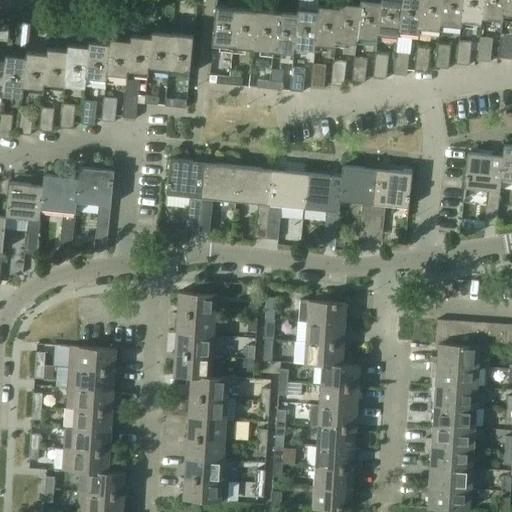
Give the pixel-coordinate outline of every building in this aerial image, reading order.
[(360,0),(360,3),(361,3),(357,37),(358,37),(378,40),(379,34),(378,34),(381,0),(360,0)] [(381,0),(378,34),(379,34),(399,36),(400,31),(399,31),(402,0),(381,0)] [(402,0),(399,31),(400,31),(420,33),(420,27),(422,0),(402,0)] [(422,0),(420,27),(441,30),(441,24),(443,0),(422,0)] [(443,0),(441,24),(462,26),(462,21),(463,0),(443,0)] [(463,0),(462,21),(482,23),(483,17),(484,0),(463,0)] [(484,0),(483,17),(503,19),(504,14),(503,14),(504,0),(484,0)] [(511,0),(504,0),(503,14),(504,14),(511,14),(511,0)] [(340,1),(340,6),(340,7),(337,41),(357,43),(358,37),(357,37),(361,3),(360,3),(340,1)] [(319,4),(319,10),(316,44),(336,46),(337,41),(340,7),(340,6),(319,4)] [(213,44),(233,46),(238,7),(217,5),(213,44)] [(233,46),(254,49),(258,9),(238,7),(233,46)] [(298,8),(298,13),(295,47),(316,49),(316,44),(319,10),(298,8)] [(254,49),(274,51),(278,11),(258,9),(254,49)] [(278,11),(274,51),(295,53),(295,47),(298,13),(278,11)] [(80,20),(79,28),(90,29),(91,22),(80,20)] [(152,31),(152,36),(153,36),(149,70),(169,72),(173,33),(152,31)] [(194,35),(173,33),(169,72),(190,75),(194,35)] [(511,56),(511,34),(501,33),(498,57),(511,58),(511,56)] [(132,34),(131,40),(132,40),(128,74),(149,76),(149,70),(153,36),(152,36),(132,34)] [(477,60),(491,62),(493,38),(480,36),(477,60)] [(111,37),(110,43),(111,43),(107,77),(108,77),(128,79),(128,75),(128,74),(132,40),(131,40),(111,37)] [(472,41),(459,40),(457,64),(470,65),(472,41)] [(90,41),(89,46),(90,46),(86,80),(87,80),(107,82),(108,77),(107,77),(111,43),(110,43),(90,41)] [(436,67),(449,68),(451,44),(438,43),(436,67)] [(69,44),(68,49),(69,49),(65,84),(66,84),(86,86),(87,80),(86,80),(90,46),(89,46),(69,44)] [(417,46),(415,70),(428,72),(431,48),(417,46)] [(48,47),(48,53),(45,87),(65,89),(66,84),(65,84),(69,49),(68,49),(48,47)] [(410,51),(397,50),(394,74),(407,75),(410,51)] [(27,51),(27,56),(24,90),(44,92),(45,87),(48,53),(27,51)] [(389,55),(376,53),(373,77),(387,78),(389,55)] [(6,54),(6,59),(3,93),(24,96),(24,90),(27,56),(6,54)] [(352,80),(366,82),(368,58),(355,56),(352,80)] [(331,84),(345,85),(347,61),(334,60),(331,84)] [(311,87),(324,88),(327,64),(313,63),(311,87)] [(293,66),(290,90),(303,92),(306,68),(293,66)] [(125,93),(123,117),(136,118),(138,102),(139,94),(140,76),(128,75),(128,79),(126,93),(125,93)] [(217,83),(229,84),(230,76),(218,75),(217,83)] [(230,76),(229,84),(242,85),(243,77),(230,76)] [(257,87),(270,88),(271,80),(258,79),(257,87)] [(271,80),(270,88),(283,90),(284,82),(271,80)] [(159,96),(146,95),(145,103),(158,104),(159,96)] [(102,120),(115,121),(118,98),(104,96),(102,120)] [(174,98),(173,106),(187,107),(187,99),(174,98)] [(97,101),(84,100),(81,123),(95,125),(97,101)] [(60,127),(74,128),(76,104),(63,103),(60,127)] [(39,130),(53,131),(55,108),(42,106),(39,130)] [(18,133),(32,135),(34,111),(21,109),(18,133)] [(0,112),(0,136),(11,138),(13,114),(0,112)] [(511,145),(504,144),(503,155),(504,155),(501,179),(502,180),(511,180),(511,145)] [(504,155),(503,155),(469,152),(465,187),(501,191),(502,180),(501,179),(504,155)] [(167,193),(202,197),(205,162),(171,158),(167,193)] [(202,197),(236,201),(240,165),(205,162),(202,197)] [(236,201),(270,204),(274,169),(240,165),(236,201)] [(378,168),(343,165),(342,176),(340,200),(341,200),(363,202),(361,213),(373,214),(378,168)] [(80,166),(79,177),(77,201),(112,205),(115,170),(80,166)] [(413,172),(378,168),(374,204),(409,207),(413,172)] [(270,204),(305,208),(308,173),(274,169),(270,204)] [(342,176),(308,173),(305,208),(327,210),(326,221),(338,222),(339,211),(341,200),(340,200),(342,176)] [(45,174),(43,185),(44,185),(41,209),(42,209),(76,212),(77,201),(79,177),(45,174)] [(9,181),(6,215),(6,216),(7,216),(41,220),(42,209),(41,209),(44,185),(43,185),(9,181)] [(487,200),(485,224),(497,225),(499,202),(487,200)] [(187,230),(199,231),(201,208),(189,207),(187,230)] [(201,208),(199,231),(210,232),(213,209),(201,208)] [(359,236),(371,238),(373,214),(361,213),(359,236)] [(96,238),(108,239),(110,216),(98,214),(96,238)] [(255,237),(267,238),(269,215),(258,214),(255,237)] [(373,214),(371,238),(382,239),(385,216),(373,214)] [(269,215),(267,238),(279,239),(281,216),(269,215)] [(324,244),(336,245),(338,222),(326,221),(324,244)] [(60,245),(73,247),(75,223),(63,222),(60,245)] [(25,253),(37,254),(40,231),(28,229),(25,253)] [(74,235),(73,246),(81,247),(82,236),(74,235)] [(180,291),(178,313),(216,315),(217,293),(225,294),(226,282),(196,280),(196,292),(180,291)] [(317,300),(300,299),(299,320),(308,321),(346,323),(347,302),(335,301),(335,294),(318,293),(317,300)] [(267,297),(266,318),(275,319),(276,297),(267,297)] [(250,304),(249,317),(258,318),(259,305),(250,304)] [(178,313),(177,333),(215,335),(216,315),(178,313)] [(258,318),(249,317),(248,330),(257,331),(258,318)] [(266,318),(264,338),(273,339),(275,319),(266,318)] [(436,347),(439,347),(439,343),(448,343),(449,320),(437,319),(436,347)] [(461,320),(449,320),(448,343),(460,344),(461,320)] [(473,321),(461,320),(460,344),(472,345),(473,321)] [(308,321),(306,341),(344,343),(346,323),(308,321)] [(481,345),(481,346),(484,346),(485,322),(473,321),(472,345),(481,345)] [(485,322),(484,346),(496,347),(497,323),(485,322)] [(497,323),(496,347),(508,348),(509,324),(497,323)] [(177,333),(175,353),(213,356),(215,335),(177,333)] [(273,339),(264,338),(264,352),(273,352),(273,339)] [(343,364),(343,363),(344,343),(306,341),(296,340),(294,362),(322,364),(322,363),(343,364)] [(432,356),(431,363),(479,366),(481,346),(481,345),(472,345),(460,344),(448,343),(439,343),(439,347),(438,356),(432,356)] [(71,345),(70,367),(116,370),(117,348),(71,345)] [(247,345),(246,358),(255,358),(256,345),(247,345)] [(37,351),(36,364),(45,365),(46,352),(37,351)] [(213,356),(175,353),(174,375),(192,376),(212,377),(212,376),(221,376),(222,356),(213,356)] [(255,358),(246,358),(245,371),(254,371),(255,358)] [(322,364),(321,384),(359,386),(361,365),(343,363),(343,364),(322,363),(322,364)] [(437,371),(437,384),(478,387),(479,366),(431,363),(431,371),(437,371)] [(45,365),(36,364),(35,377),(44,378),(45,365)] [(70,367),(69,387),(114,390),(116,370),(70,367)] [(280,368),(279,381),(288,382),(289,369),(280,368)] [(192,376),(190,396),(228,399),(230,377),(221,376),(212,376),(212,377),(192,376)] [(288,382),(279,381),(279,394),(287,395),(288,382)] [(321,384),(320,404),(358,407),(359,386),(321,384)] [(429,397),(428,404),(477,407),(478,387),(437,384),(436,397),(429,397)] [(67,407),(75,408),(113,410),(114,390),(69,387),(67,407)] [(262,388),(261,400),(270,401),(271,388),(262,388)] [(34,392),(33,405),(42,406),(43,393),(34,392)] [(190,396),(189,417),(235,419),(236,399),(228,399),(190,396)] [(270,401),(261,400),(260,413),(269,414),(270,401)] [(313,424),(319,425),(357,427),(358,407),(320,404),(314,404),(314,405),(313,407),(312,408),(312,410),(311,412),(311,413),(311,415),(311,417),(311,419),(311,421),(313,424)] [(435,412),(434,425),(475,427),(477,407),(428,404),(428,411),(435,412)] [(42,406),(33,405),(33,418),(41,419),(42,406)] [(75,408),(74,428),(112,431),(113,410),(75,408)] [(278,409),(277,422),(286,422),(286,410),(278,409)] [(235,419),(189,417),(188,437),(226,439),(234,440),(235,419)] [(277,422),(275,442),(284,443),(286,422),(277,422)] [(319,425),(317,445),(355,448),(357,427),(319,425)] [(426,437),(426,445),(474,448),(475,427),(434,425),(433,438),(426,437)] [(66,428),(65,448),(111,451),(112,431),(74,428),(66,428)] [(259,428),(259,441),(267,442),(268,429),(259,428)] [(32,433),(31,446),(40,447),(40,434),(32,433)] [(188,437),(186,457),(224,460),(226,439),(188,437)] [(267,442),(259,441),(258,454),(267,455),(267,442)] [(275,442),(274,463),(283,463),(284,443),(275,442)] [(317,445),(316,465),(354,468),(354,460),(359,461),(360,448),(355,448),(317,445)] [(432,453),(431,466),(473,468),(474,448),(426,445),(425,452),(432,453)] [(40,447),(31,446),(30,459),(39,460),(40,447)] [(81,471),(89,472),(89,471),(109,472),(109,471),(111,451),(65,448),(63,470),(81,471)] [(186,457),(185,478),(223,480),(224,460),(186,457)] [(283,463),(274,463),(273,476),(282,476),(283,463)] [(316,465),(315,486),(353,488),(354,468),(316,465)] [(423,478),(423,486),(471,488),(473,468),(431,466),(430,478),(423,478)] [(257,469),(256,482),(265,482),(266,469),(257,469)] [(81,471),(79,491),(125,494),(127,472),(109,471),(109,472),(89,471),(89,472),(81,471)] [(46,476),(46,489),(54,489),(55,476),(46,476)] [(502,490),(511,491),(511,476),(503,476),(502,490)] [(185,478),(184,499),(222,501),(228,501),(229,480),(223,480),(185,478)] [(265,482),(256,482),(255,495),(264,495),(265,482)] [(353,488),(315,486),(313,507),(351,510),(353,488)] [(471,488),(423,486),(422,493),(429,493),(428,507),(470,509),(471,488)] [(54,489),(46,489),(45,502),(54,502),(54,489)] [(272,490),(271,504),(280,505),(281,491),(272,490)] [(79,491),(78,511),(88,511),(124,511),(125,494),(79,491)] [(510,497),(502,497),(501,511),(509,511),(510,497)]
